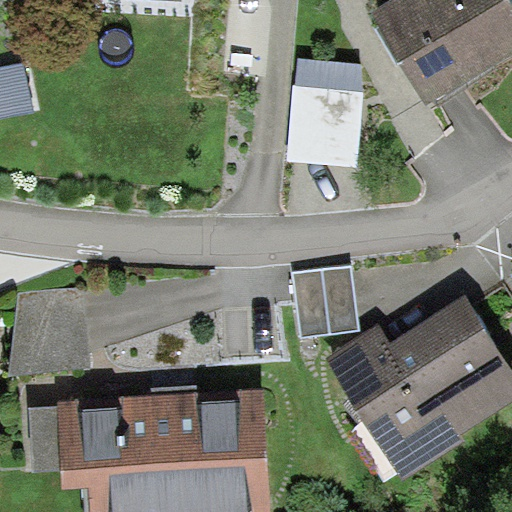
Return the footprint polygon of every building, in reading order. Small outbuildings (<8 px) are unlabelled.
[(511,11),(505,0),(410,0),(374,22),(430,115),(511,65),(511,11)] [(365,96),(289,93),(286,170),(362,173),(365,96)] [(342,281),(291,282),(292,307),(343,306),(342,281)] [(511,374),(467,299),(332,380),(398,488),(511,419),(511,374)] [(82,300),(10,305),(16,385),(87,380),(82,300)] [(267,511),(264,403),(34,409),(36,481),(63,481),(64,503),(87,503),(87,511),(267,511)]
